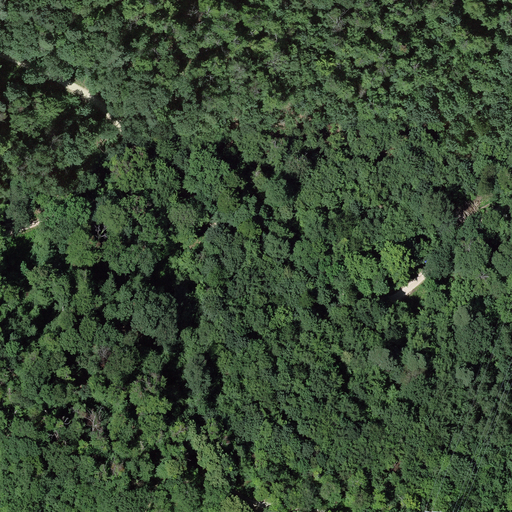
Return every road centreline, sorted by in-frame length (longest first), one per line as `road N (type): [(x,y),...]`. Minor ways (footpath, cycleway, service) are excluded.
road 1 (track): [(0,52),(92,94),(208,219),(254,256),(326,291),(389,303),(511,209)]
road 2 (track): [(334,511),(172,484),(139,511)]
road 3 (track): [(0,236),(115,186),(126,171),(128,132)]
road 4 (track): [(64,0),(90,23),(112,115)]
road 5 (track): [(389,303),(431,319),(511,327)]
